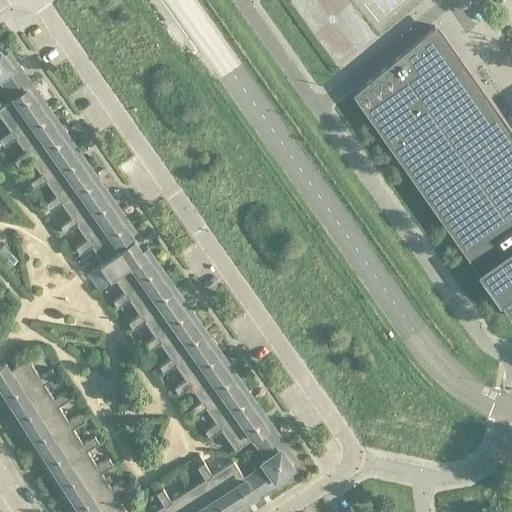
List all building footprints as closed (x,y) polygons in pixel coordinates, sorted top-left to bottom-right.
[(435,25),(353,93),(383,136),(463,79),(429,31),(435,26),(435,25)] [(0,49),(0,77),(14,97),(14,98),(24,91),(17,81),(25,75),(9,52),(5,55),(0,49)] [(48,106),(25,75),(17,81),(24,91),(14,98),(14,97),(0,106),(0,114),(11,130),(12,131),(48,106)] [(500,132),(463,79),(383,136),(510,316),(511,314),(511,134),(507,127),(500,132)] [(63,128),(48,106),(12,131),(11,130),(0,137),(0,138),(4,144),(16,136),(26,151),(27,153),(63,128)] [(78,150),(63,128),(27,153),(26,151),(15,159),(19,166),(31,158),(41,173),(43,175),(78,150)] [(93,171),(78,150),(43,175),(41,173),(30,181),(34,188),(46,180),(57,195),(58,196),(93,171)] [(109,193),(93,171),(58,196),(57,195),(45,203),(50,210),(61,202),(72,217),(73,218),(109,193)] [(124,215),(109,193),(73,218),(72,217),(61,225),(65,231),(77,223),(87,238),(88,240),(124,215)] [(140,237),(124,215),(88,240),(87,238),(76,246),(80,253),(92,245),(103,260),(100,263),(111,278),(114,276),(113,275),(144,253),(143,252),(135,241),(140,237)] [(148,249),(143,252),(144,253),(113,275),(114,276),(125,292),(113,300),(118,306),(129,298),(128,296),(164,271),(148,249)] [(179,293),(164,271),(128,296),(129,298),(140,313),(129,321),(133,328),(145,320),(143,318),(179,293)] [(194,315),(179,293),(143,318),(145,320),(155,335),(144,343),(148,349),(160,341),(159,340),(194,315)] [(210,337),(194,315),(159,340),(160,341),(171,357),(159,365),(164,371),(175,363),(174,362),(210,337)] [(225,358),(210,337),(174,362),(175,363),(186,378),(175,386),(179,393),(191,385),(189,383),(225,358)] [(6,363),(0,366),(0,393),(7,404),(43,381),(45,382),(56,375),(52,368),(40,376),(29,357),(10,369),(6,363)] [(240,380),(225,358),(189,383),(191,385),(201,400),(190,408),(194,415),(206,406),(205,405),(240,380)] [(255,401),(240,380),(205,405),(206,406),(216,422),(205,430),(210,436),(221,428),(220,426),(255,401)] [(43,381),(7,404),(21,426),(58,403),(59,405),(71,397),(66,390),(55,398),(45,382),(43,381)] [(277,432),(255,401),(220,426),(221,428),(236,449),(253,437),(253,436),(261,430),(267,439),(277,432)] [(58,403),(21,426),(35,449),(72,425),(73,427),(85,419),(81,412),(69,420),(59,405),(58,403)] [(72,425),(35,449),(50,471),(86,447),(87,449),(99,441),(95,435),(83,442),(73,427),(72,425)] [(253,436),(253,437),(267,457),(262,460),(265,464),(245,477),(244,478),(250,488),(259,482),(265,491),(290,475),(287,470),(293,465),(289,459),(293,455),(277,432),(267,439),(261,430),(253,436)] [(86,447),(50,471),(64,493),(101,469),(102,471),(113,464),(109,457),(97,464),(87,449),(86,447)] [(233,459),(212,473),(210,474),(234,511),(265,491),(259,482),(250,488),(244,478),(245,477),(233,459)] [(205,477),(188,488),(203,511),(231,511),(234,511),(210,474),(212,473),(204,461),(197,466),(205,477)] [(101,469),(64,493),(76,511),(83,511),(115,492),(116,493),(128,486),(123,479),(112,487),(102,471),(101,469)] [(156,492),(164,504),(166,503),(171,511),(203,511),(188,488),(171,499),(163,488),(156,492)] [(115,492),(83,511),(127,511),(116,493),(115,492)] [(171,511),(166,503),(164,504),(151,511),(171,511)]
